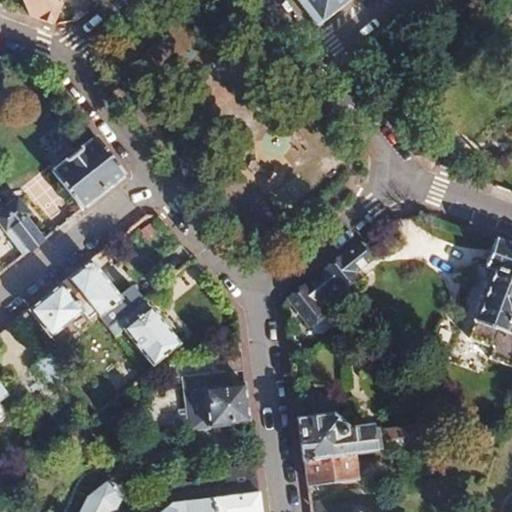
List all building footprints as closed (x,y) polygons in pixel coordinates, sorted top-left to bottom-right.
[(25,0),(27,3),(22,7),(25,14),(52,24),(56,23),(62,2),(56,0),(25,0)] [(295,0),(314,24),(344,0),(295,0)] [(511,8),(502,20),(511,28),(511,8)] [(93,137),(51,171),(80,209),(123,175),(93,137)] [(16,202),(0,214),(0,229),(20,256),(28,250),(41,239),(25,219),(28,217),(16,202)] [(482,264),(491,268),(467,337),(492,347),(488,359),(511,368),(511,334),(504,331),(511,311),(511,245),(492,238),(482,264)] [(370,259),(356,243),(302,286),(324,314),(338,304),(329,292),(336,287),(339,291),(357,277),(353,272),(370,259)] [(88,259),(66,277),(94,313),(104,326),(137,299),(139,298),(129,285),(117,295),(88,259)] [(94,313),(66,277),(25,310),(47,337),(80,311),(85,319),(94,313)] [(289,297),(287,299),(309,327),(324,314),(302,286),(289,297)] [(144,307),(137,299),(104,326),(110,334),(118,328),(149,365),(178,343),(147,305),(144,307)] [(207,345),(203,349),(205,360),(208,360),(240,355),(239,342),(207,345)] [(40,355),(28,363),(40,380),(51,372),(40,355)] [(240,355),(208,360),(210,374),(242,371),(240,355)] [(244,384),(202,388),(206,426),(248,421),(244,384)] [(87,403),(80,409),(88,420),(95,413),(87,403)] [(180,407),(161,411),(164,427),(184,422),(180,407)] [(330,416),(297,420),(302,460),(353,454),(430,444),(428,425),(370,430),(369,427),(340,429),(339,422),(330,416)] [(353,454),(302,460),(305,487),(355,482),(355,478),(357,477),(353,454)] [(254,465),(223,470),(227,494),(257,490),(254,465)] [(106,482),(87,499),(80,511),(109,511),(111,510),(117,509),(123,498),(124,496),(121,489),(106,482)] [(227,494),(180,500),(181,511),(259,511),(257,490),(227,494)] [(181,511),(180,500),(170,502),(158,511),(181,511)]
